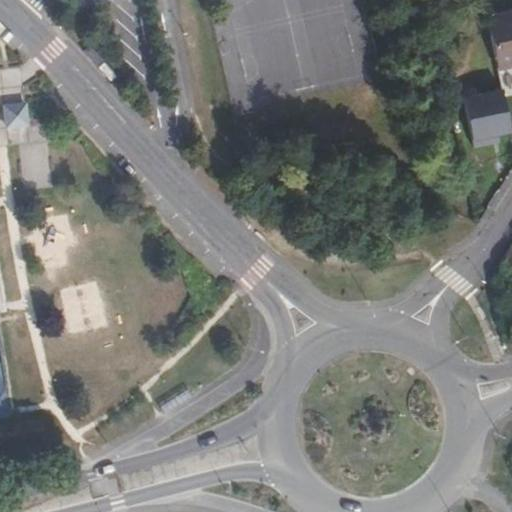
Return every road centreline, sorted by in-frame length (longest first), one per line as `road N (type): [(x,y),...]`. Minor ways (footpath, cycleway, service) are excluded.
road 1 (residential): [(0,3),(271,281)]
road 2 (primary): [(276,409),(228,436),(0,497)]
road 3 (primary): [(76,511),(226,475),(284,472)]
